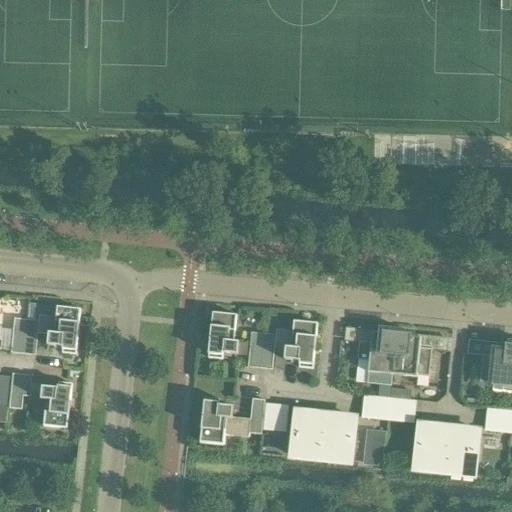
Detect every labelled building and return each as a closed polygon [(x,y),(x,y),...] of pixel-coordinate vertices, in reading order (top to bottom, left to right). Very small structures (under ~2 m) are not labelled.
[(38,334),(49,335),(47,346),(62,348),(62,354),(76,355),(81,310),(57,308),(56,318),(39,316),(38,322),(27,320),(23,355),(35,356),(38,334)] [(237,356),(239,343),(233,343),(236,316),(212,314),(208,359),(222,360),(222,354),(237,356)] [(14,319),(11,354),(23,355),(27,320),(14,319)] [(259,369),(271,371),(274,348),(285,350),(284,361),(299,362),(298,368),(312,370),(317,325),(293,322),(292,332),(275,330),(275,336),(263,335),(259,369)] [(357,354),(358,354),(356,373),(360,378),(381,380),(381,374),(392,376),(396,333),(382,331),(381,334),(372,333),(370,343),(358,342),(357,354)] [(411,337),(411,335),(396,333),(392,376),(416,378),(416,376),(428,377),(431,350),(419,349),(421,338),(411,337)] [(251,334),(247,368),(259,369),(263,335),(251,334)] [(491,386),(511,388),(511,345),(505,345),(505,347),(495,346),(494,356),(482,355),(479,382),(491,384),(491,386)] [(23,396),(29,397),(32,377),(13,375),(10,409),(22,411),(23,396)] [(67,430),(72,385),(58,383),(57,389),(42,388),(41,400),(46,401),(43,427),(67,430)] [(389,399),(398,400),(400,400),(401,390),(390,389),(389,399)] [(204,399),(200,444),(220,446),(220,440),(235,441),(236,430),(261,433),(265,401),(252,400),(250,420),(232,418),(233,408),(218,406),(218,400),(204,399)] [(381,399),(379,419),(387,420),(389,399),(381,399)] [(396,421),(398,400),(389,399),(387,420),(396,421)] [(8,405),(0,404),(0,423),(6,424),(8,405)] [(511,412),(504,411),(503,432),(511,433),(511,419),(511,412)] [(323,444),(325,416),(324,419),(314,418),(314,415),(295,413),(291,457),(292,457),(292,455),(303,456),(303,458),(304,458),(304,456),(315,458),(315,459),(321,460),(323,444)] [(325,416),(323,444),(321,460),(327,460),(327,459),(338,460),(338,461),(339,462),(339,460),(350,461),(350,463),(351,463),(356,419),(337,418),(337,420),(326,419),(326,416),(325,416)] [(264,422),(263,431),(283,433),(284,424),(264,422)] [(438,472),(444,473),(449,429),(448,429),(448,432),(437,431),(437,428),(418,426),(414,470),(415,470),(416,468),(426,469),(426,471),(428,471),(428,469),(438,470),(438,472)] [(449,429),(444,473),(450,473),(451,472),(461,473),(461,474),(462,475),(463,473),(473,474),(473,476),(475,476),(479,432),(460,430),(460,433),(449,432),(449,429)] [(377,453),(376,468),(382,468),(384,454),(377,453)]
